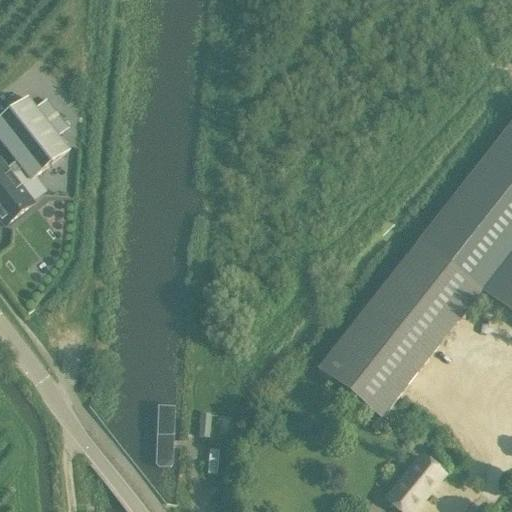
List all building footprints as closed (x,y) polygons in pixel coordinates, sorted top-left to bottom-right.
[(30,101),(0,123),(0,142),(17,163),(23,171),(32,183),(70,153),(59,138),(68,131),(46,103),(37,110),(30,101)] [(511,143),(428,248),(326,374),(388,424),(490,298),(511,316),(511,143)] [(13,179),(23,171),(17,163),(7,171),(1,164),(0,164),(0,220),(6,228),(34,206),(13,179)] [(233,435),(234,415),(202,414),(201,434),(233,435)] [(225,475),(225,449),(215,449),(214,475),(225,475)] [(428,463),(392,506),(399,511),(423,511),(449,480),(428,463)]
